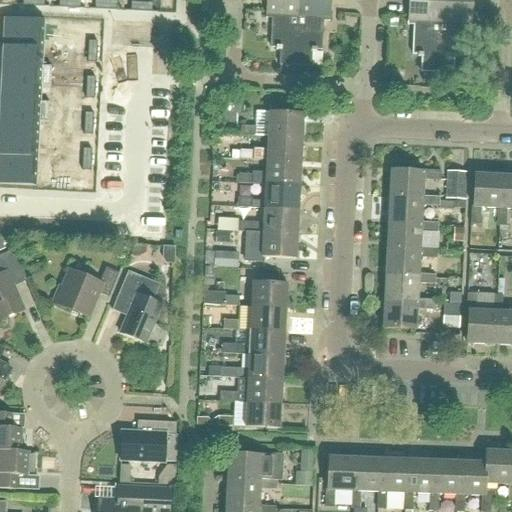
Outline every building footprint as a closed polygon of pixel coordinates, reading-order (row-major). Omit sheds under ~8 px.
[(65,0),(58,0),(58,8),(69,9),(69,0),(65,0)] [(69,0),(69,9),(80,10),(80,1),(69,0)] [(295,75),(298,0),(266,0),(265,19),(271,19),(270,49),(276,49),(276,51),(280,51),(279,66),(280,67),(279,75),(295,75)] [(298,0),(295,75),(307,76),(307,68),(311,68),(312,53),(316,53),(316,51),(322,51),(324,22),(330,23),(330,0),(298,0)] [(94,2),(94,10),(105,11),(105,2),(94,2)] [(105,2),(105,11),(115,11),(116,3),(105,2)] [(130,3),(130,12),(141,13),(141,4),(130,3)] [(141,4),(141,13),(151,13),(152,4),(141,4)] [(437,74),(440,6),(408,4),(407,27),(413,27),(412,56),(418,57),(418,58),(422,59),(421,74),(437,74)] [(472,30),(473,7),(440,6),(437,74),(453,75),(454,60),(458,60),(458,59),(464,59),(465,30),(472,30)] [(3,19),(2,47),(42,49),(44,21),(3,19)] [(88,42),(87,53),(96,53),(97,42),(88,42)] [(2,47),(1,66),(41,67),(42,49),(2,47)] [(87,53),(87,64),(95,64),(96,53),(87,53)] [(1,66),(0,80),(0,85),(40,87),(50,88),(51,68),(41,67),(1,66)] [(86,78),(85,89),(94,89),(95,78),(86,78)] [(0,85),(0,101),(40,103),(40,87),(0,85)] [(85,89),(85,100),(94,100),(94,89),(85,89)] [(0,101),(0,121),(39,123),(48,124),(49,104),(40,103),(0,101)] [(293,101),(278,101),(277,114),(293,114),(293,101)] [(84,114),(84,125),(92,125),(93,114),(84,114)] [(303,140),(304,115),(268,114),(268,115),(256,114),(256,128),(241,127),(240,138),(267,139),(267,138),(303,140)] [(0,121),(0,139),(38,141),(39,123),(0,121)] [(84,125),(83,135),(92,136),(92,125),(84,125)] [(301,164),(303,140),(267,138),(267,139),(266,149),(255,148),(254,152),(240,151),(239,161),(266,162),(301,164)] [(0,139),(0,157),(37,159),(38,141),(0,139)] [(82,150),(82,161),(91,161),(91,150),(82,150)] [(0,157),(0,185),(36,187),(37,159),(0,157)] [(82,161),(81,171),(90,172),(91,161),(82,161)] [(300,188),(301,164),(266,162),(265,174),(253,173),(253,176),(238,175),(238,185),(265,186),(300,188)] [(466,173),(446,171),(445,198),(465,199),(466,173)] [(422,201),(422,198),(423,181),(440,182),(441,172),(422,172),(422,173),(391,172),(389,199),(422,201)] [(500,211),(502,175),(501,175),(501,177),(476,176),(476,174),(475,174),(475,176),(474,176),(472,209),(471,209),(470,226),(480,226),(481,210),(497,211),(500,211)] [(511,177),(502,177),(502,175),(500,211),(497,211),(496,227),(506,227),(507,211),(511,211),(511,177)] [(263,210),(299,212),(300,188),(265,186),(264,200),(237,199),(237,209),(263,210)] [(440,199),(422,198),(422,201),(389,199),(388,225),(421,226),(421,223),(422,207),(439,207),(440,199)] [(298,236),(299,212),(263,210),(263,225),(236,223),(236,233),(262,234),(298,236)] [(438,224),(421,223),(421,226),(388,225),(387,251),(420,253),(420,250),(421,233),(438,234),(438,224)] [(262,234),(261,259),(296,261),(298,236),(262,234)] [(0,321),(23,311),(11,282),(23,277),(25,283),(26,282),(12,250),(0,255),(0,321)] [(437,250),(420,250),(420,253),(387,251),(385,277),(419,278),(419,275),(420,259),(436,259),(437,250)] [(214,268),(216,268),(237,269),(238,253),(215,252),(214,268)] [(88,320),(99,294),(108,298),(119,274),(105,269),(99,283),(68,271),(61,288),(59,287),(52,303),(45,300),(44,301),(88,320)] [(129,310),(119,334),(145,345),(162,306),(148,300),(150,297),(154,298),(159,285),(128,272),(115,304),(129,310)] [(436,276),(419,275),(419,278),(385,277),(384,303),(417,305),(417,301),(418,285),(435,286),(436,276)] [(251,283),(250,308),(286,310),(287,285),(251,283)] [(495,313),(492,313),(476,312),(476,296),(467,295),(466,312),(468,312),(466,345),(493,346),(495,313)] [(511,314),(502,314),(503,297),(493,296),(492,313),(495,313),(493,346),(511,346),(511,314)] [(225,297),(224,307),(239,308),(239,298),(225,297)] [(434,302),(417,301),(417,305),(384,303),(383,330),(416,331),(417,311),(434,312),(434,302)] [(444,305),(442,328),(458,329),(460,306),(444,305)] [(284,334),(286,310),(250,308),(249,332),(284,334)] [(223,321),(223,331),(237,332),(238,322),(223,321)] [(248,356),(283,358),(284,334),(249,332),(248,346),(222,345),(221,355),(248,356)] [(0,387),(11,370),(0,363),(0,356),(4,350),(0,347),(0,387)] [(282,382),(283,358),(248,356),(247,371),(221,369),(220,379),(235,379),(238,379),(282,382)] [(281,406),(282,382),(238,379),(237,394),(219,393),(219,403),(245,404),(281,406)] [(245,404),(244,429),(279,431),(281,406),(245,404)] [(0,452),(20,453),(20,452),(22,430),(6,429),(7,416),(12,416),(12,415),(0,414),(0,452)] [(218,427),(232,428),(233,419),(218,418),(218,427)] [(121,461),(156,463),(176,464),(178,437),(176,437),(176,424),(138,422),(138,423),(147,423),(146,435),(122,434),(120,470),(121,470),(121,461)] [(29,453),(20,452),(20,453),(0,452),(0,490),(16,491),(16,490),(11,489),(11,476),(27,477),(29,453)] [(300,462),(300,474),(312,474),(313,453),(294,452),(293,461),(300,462)] [(484,486),(485,486),(509,487),(511,487),(511,468),(511,453),(485,452),(485,465),(484,486)] [(228,455),(227,482),(260,484),(260,481),(281,482),(283,456),(253,454),(253,456),(228,455)] [(354,493),(355,460),(328,459),(327,491),(324,491),(324,509),(336,509),(336,493),(350,493),(354,493)] [(381,461),(355,460),(354,493),(350,493),(350,510),(360,510),(360,493),(377,494),(380,494),(381,461)] [(380,494),(377,494),(376,511),(386,511),(387,494),(403,495),(406,495),(407,462),(381,461),(380,494)] [(433,463),(407,462),(406,495),(403,495),(402,511),(412,511),(413,495),(429,496),(432,496),(433,463)] [(459,464),(433,463),(432,496),(429,496),(428,511),(437,511),(438,496),(455,497),(458,497),(459,464)] [(485,497),(485,486),(484,486),(485,465),(459,464),(458,497),(455,497),(454,511),(463,511),(465,497),(481,498),(479,511),(489,511),(491,497),(485,497)] [(277,482),(260,481),(260,484),(227,482),(225,509),(259,510),(259,507),(260,491),(276,492),(277,482)] [(107,500),(98,499),(97,511),(169,511),(171,491),(128,488),(127,503),(107,502),(107,500)]
